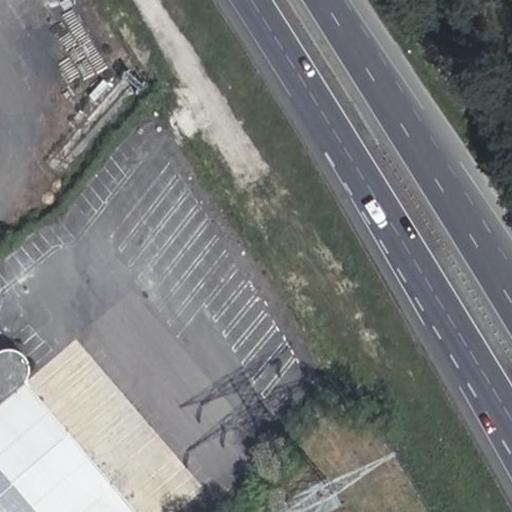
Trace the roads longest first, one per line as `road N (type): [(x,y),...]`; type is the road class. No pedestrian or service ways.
road 1 (motorway): [(252,0),(511,417)]
road 2 (motorway): [(511,296),(326,0)]
